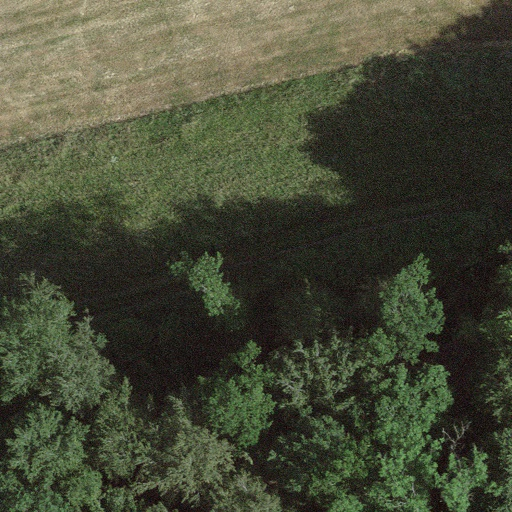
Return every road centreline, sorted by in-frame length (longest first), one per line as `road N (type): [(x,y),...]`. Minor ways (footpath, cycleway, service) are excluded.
road 1 (track): [(0,333),(511,200)]
road 2 (unclassified): [(240,511),(511,303)]
